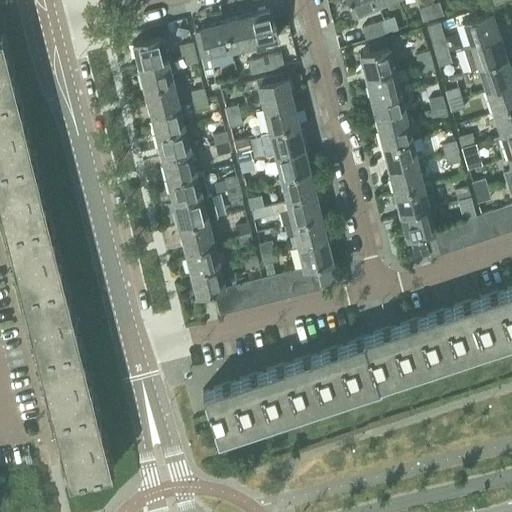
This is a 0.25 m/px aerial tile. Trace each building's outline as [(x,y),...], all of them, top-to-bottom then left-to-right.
[(376,0),(350,0),(355,12),(362,9),(363,12),(380,7),(377,2),(376,0)] [(439,1),(430,4),(434,16),(443,13),(439,1)] [(434,16),(430,4),(421,7),(424,19),(434,16)] [(271,7),(247,13),(256,48),(256,49),(267,46),(265,39),(278,36),(271,7)] [(472,42),(500,33),(493,10),(464,20),(472,42)] [(247,13),(225,18),(232,47),(246,44),(248,51),(256,48),(247,13)] [(395,15),(384,18),(388,31),(399,27),(395,15)] [(202,28),(195,29),(207,75),(215,73),(210,53),(232,47),(225,18),(201,24),(202,28)] [(388,31),(384,18),(363,24),(367,37),(388,31)] [(441,20),(429,23),(434,43),(437,53),(450,50),(463,45),(458,31),(445,35),(441,20)] [(0,98),(18,94),(2,32),(0,32),(0,98)] [(470,68),(479,65),(508,55),(500,33),(472,42),(463,45),(470,68)] [(133,41),(139,65),(167,58),(162,35),(162,34),(133,41)] [(370,50),(360,52),(366,75),(395,68),(387,36),(368,42),(370,50)] [(180,44),(182,54),(195,51),(193,40),(180,44)] [(417,52),(420,62),(432,58),(430,48),(417,52)] [(282,50),(259,57),(262,69),(285,63),(282,50)] [(450,50),(437,53),(440,64),(453,60),(450,50)] [(195,51),(182,54),(185,64),(198,61),(195,51)] [(486,87),(511,78),(511,68),(508,55),(479,65),(486,87)] [(262,69),(259,57),(249,59),(252,72),(262,69)] [(139,65),(145,88),(173,81),(167,58),(139,65)] [(432,58),(420,62),(423,72),(435,68),(432,58)] [(366,75),(372,98),(401,91),(395,68),(366,75)] [(257,77),(265,106),(294,99),(288,75),(285,76),(283,70),(257,77)] [(494,110),(511,103),(511,78),(486,87),(494,110)] [(145,88),(151,111),(179,104),(173,81),(145,88)] [(447,89),(450,99),(462,95),(459,86),(447,89)] [(191,90),(194,100),(206,96),(204,87),(191,90)] [(372,98),(378,122),(407,114),(401,91),(372,98)] [(0,98),(0,165),(33,157),(18,94),(0,98)] [(430,97),(433,107),(445,104),(442,94),(430,97)] [(462,95),(450,99),(453,109),(465,105),(462,95)] [(206,96),(194,100),(196,110),(209,107),(206,96)] [(265,106),(270,129),(299,122),(294,99),(265,106)] [(226,105),(228,115),(241,112),(239,102),(226,105)] [(501,132),(511,128),(511,103),(494,110),(501,132)] [(151,111),(156,134),(186,126),(190,125),(188,120),(184,122),(179,104),(151,111)] [(433,107),(424,110),(426,117),(436,118),(448,114),(445,104),(433,107)] [(241,112),(228,115),(231,126),(244,122),(241,112)] [(378,122),(383,144),(413,137),(407,114),(378,122)] [(271,154),(276,153),(305,146),(299,122),(270,129),(274,144),(269,145),(271,154)] [(156,134),(162,157),(191,150),(185,127),(186,127),(186,126),(156,134)] [(509,154),(511,153),(511,128),(501,132),(496,134),(500,143),(504,141),(509,154)] [(213,133),(215,143),(228,140),(226,130),(213,133)] [(460,135),(463,145),(475,141),(473,131),(460,135)] [(383,144),(389,167),(424,158),(422,150),(416,151),(413,137),(383,144)] [(228,140),(215,143),(218,153),(231,150),(228,140)] [(443,143),(445,152),(458,149),(456,140),(443,143)] [(475,141),(463,145),(469,167),(482,163),(475,141)] [(276,153),(282,175),(311,168),(305,146),(276,153)] [(237,151),(240,162),(252,159),(250,148),(237,151)] [(458,149),(445,152),(448,163),(461,159),(458,149)] [(162,157),(168,180),(197,173),(191,150),(162,157)] [(507,180),(511,178),(511,153),(509,154),(511,164),(511,166),(503,170),(507,180)] [(0,165),(0,200),(8,229),(49,219),(33,157),(0,165)] [(389,167),(395,190),(424,183),(421,169),(426,167),(424,158),(389,167)] [(252,159),(240,162),(242,171),(255,168),(252,159)] [(311,168),(282,175),(288,198),(316,191),(311,168)] [(168,180),(174,202),(209,193),(204,171),(197,173),(168,180)] [(224,179),(227,189),(239,185),(237,175),(224,179)] [(473,180),(476,190),(488,186),(486,176),(473,180)] [(395,190),(401,214),(430,206),(439,204),(433,181),(424,183),(395,190)] [(456,188),(458,197),(471,194),(468,184),(456,188)] [(239,185),(227,189),(229,199),(242,195),(239,185)] [(488,186),(476,190),(479,201),(492,197),(488,186)] [(288,198),(271,202),(274,213),(279,211),(283,224),(294,222),(322,215),(316,191),(288,198)] [(209,193),(174,202),(180,226),(208,219),(218,217),(212,192),(209,193)] [(264,204),(261,194),(249,197),(251,207),(264,204)] [(500,206),(508,230),(511,228),(511,204),(511,202),(500,206)] [(473,204),(461,208),(464,217),(476,214),(473,204)] [(260,206),(252,208),(254,218),(262,216),(260,206)] [(420,254),(430,251),(423,232),(435,230),(436,229),(435,228),(430,206),(401,214),(406,236),(410,236),(413,249),(420,254)] [(489,210),(497,234),(508,230),(500,206),(489,210)] [(489,210),(478,214),(486,237),(497,234),(489,210)] [(478,214),(468,218),(476,241),(486,237),(478,214)] [(294,245),(299,244),(328,237),(322,215),(294,222),(297,235),(292,236),(294,245)] [(468,218),(457,221),(464,245),(476,241),(468,218)] [(19,272),(23,291),(65,280),(49,219),(8,229),(19,272)] [(180,226),(185,248),(214,241),(208,219),(180,226)] [(457,221),(446,225),(453,248),(464,245),(457,221)] [(235,225),(238,235),(251,232),(248,222),(235,225)] [(436,229),(435,230),(443,252),(453,248),(446,225),(435,228),(436,229)] [(423,232),(430,251),(431,256),(443,252),(435,230),(423,232)] [(251,232),(238,235),(240,245),(253,242),(251,232)] [(299,244),(305,266),(305,267),(316,264),(321,284),(330,281),(334,274),(330,261),(334,260),(328,237),(299,244)] [(260,243),(262,253),(275,250),(272,240),(260,243)] [(185,248),(191,271),(220,264),(214,241),(185,248)] [(275,250),(262,253),(264,262),(277,259),(275,250)] [(259,264),(256,255),(244,258),(246,267),(259,264)] [(197,294),(214,289),(226,287),(226,285),(225,285),(220,264),(191,271),(197,294)] [(316,264),(305,267),(310,290),(322,287),(321,284),(316,264)] [(305,266),(293,269),(299,292),(310,290),(305,267),(305,266)] [(293,269),(282,272),(288,295),(299,292),(293,269)] [(282,272),(271,275),(277,298),(288,295),(282,272)] [(271,275),(260,278),(266,301),(277,298),(271,275)] [(260,278),(249,281),(255,304),(266,301),(260,278)] [(23,291),(39,353),(80,343),(65,280),(23,291)] [(249,281),(237,284),(244,307),(255,304),(249,281)] [(511,283),(471,298),(486,345),(511,336),(511,283)] [(237,284),(226,287),(232,310),(244,307),(237,284)] [(226,287),(214,289),(220,313),(232,310),(226,287)] [(471,298),(417,315),(433,363),(486,345),(471,298)] [(417,315),(363,333),(380,382),(380,381),(433,363),(417,315)] [(363,335),(310,353),(326,400),(380,382),(363,333),(363,335)] [(39,353),(54,415),(96,404),(80,343),(39,353)] [(310,353),(257,370),(273,418),(326,400),(310,353)] [(273,418),(257,370),(203,388),(218,436),(273,418)] [(96,404),(54,415),(69,478),(72,478),(73,484),(97,478),(96,472),(112,467),(96,404)]
